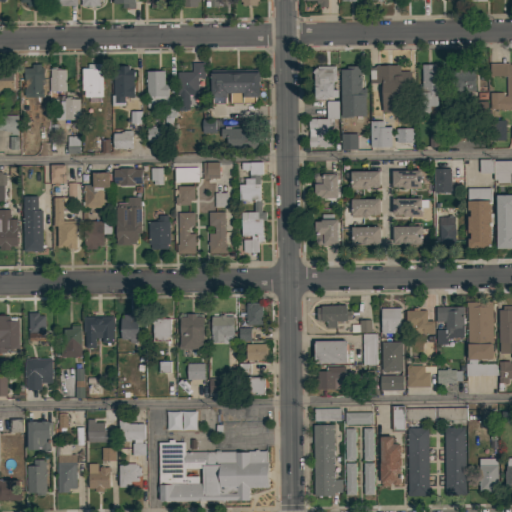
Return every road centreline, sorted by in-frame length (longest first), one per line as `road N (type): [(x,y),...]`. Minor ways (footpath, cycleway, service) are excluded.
road 1 (residential): [(511,275),(0,283)]
road 2 (residential): [(293,511),(286,0)]
road 3 (residential): [(511,32),(0,39)]
